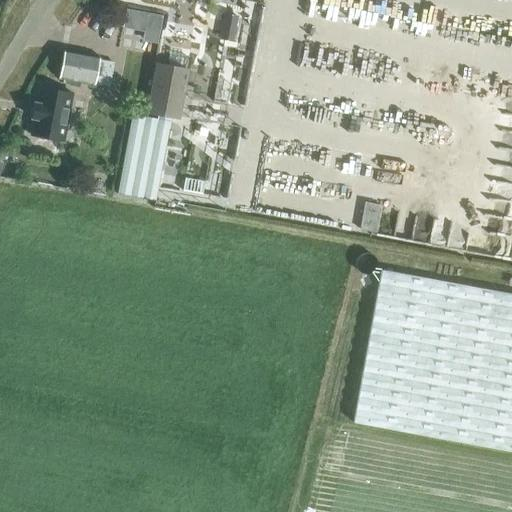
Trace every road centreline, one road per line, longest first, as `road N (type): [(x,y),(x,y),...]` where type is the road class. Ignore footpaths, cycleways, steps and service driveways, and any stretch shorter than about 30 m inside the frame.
road 1 (unknown): [(257,117),(246,176),(249,186),(280,195),(391,206),(441,191),(472,154)]
road 2 (unknown): [(266,73),(472,100),(479,115),(472,154)]
road 3 (unknown): [(511,68),(277,20)]
road 4 (unknown): [(257,117),(472,154)]
